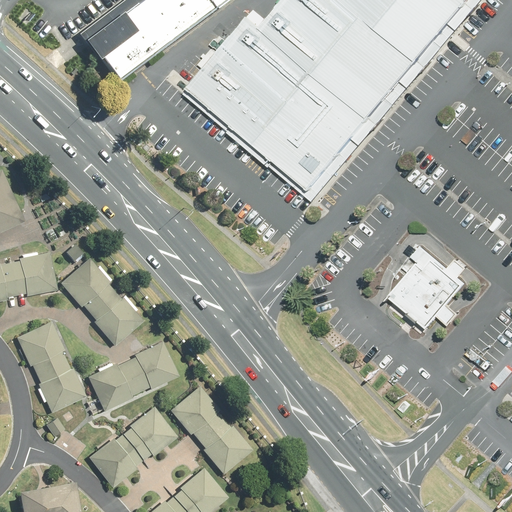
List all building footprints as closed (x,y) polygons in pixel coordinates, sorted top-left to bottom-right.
[(80,46),(110,83),(223,0),(147,0),(134,10),(80,46)] [(260,5),(192,85),(313,185),(468,0),(288,0),(275,17),(260,5)] [(0,233),(21,224),(0,178),(0,233)] [(420,261),(390,296),(430,328),(440,316),(451,325),(461,313),(450,303),(467,284),(460,278),(469,267),(458,258),(449,269),(422,247),(413,257),(420,261)] [(47,255),(0,263),(0,302),(55,292),(47,255)] [(88,259),(58,285),(113,348),(142,323),(88,259)] [(49,324),(15,339),(48,414),(82,399),(49,324)] [(163,342),(85,377),(101,412),(178,377),(163,342)] [(199,384),(167,410),(220,475),(252,450),(199,384)] [(152,409),(87,457),(109,488),(175,439),(152,409)] [(65,429),(58,418),(46,425),(54,436),(65,429)] [(203,470),(149,511),(208,511),(226,498),(203,470)] [(74,511),(71,490),(13,499),(15,511),(74,511)]
